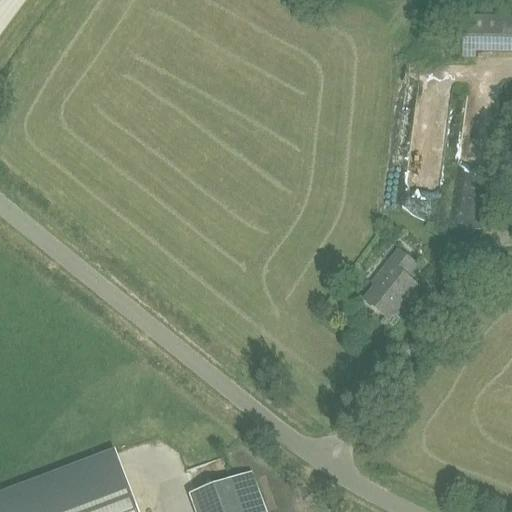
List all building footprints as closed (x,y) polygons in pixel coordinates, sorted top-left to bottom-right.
[(511,17),(464,16),(462,59),(476,59),(476,53),(511,53),(511,17)] [(433,168),(451,171),(455,142),(437,139),(433,168)] [(434,179),(433,206),(421,206),(420,216),(444,216),(445,180),(434,179)] [(392,268),(365,302),(390,322),(417,288),(407,280),(418,267),(400,253),(389,266),(392,268)] [(0,511),(138,511),(117,453),(0,495),(0,511)] [(200,511),(265,511),(252,475),(195,495),(200,511)]
